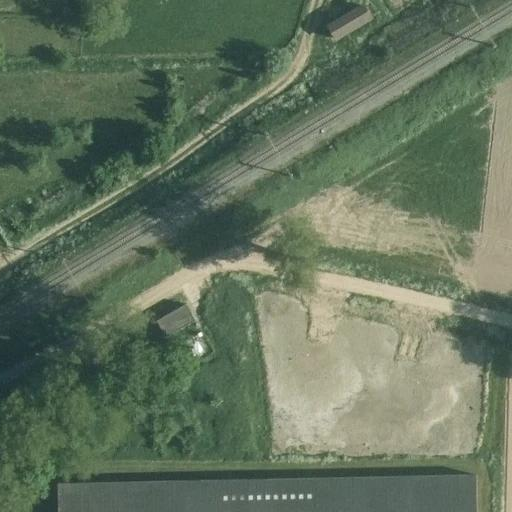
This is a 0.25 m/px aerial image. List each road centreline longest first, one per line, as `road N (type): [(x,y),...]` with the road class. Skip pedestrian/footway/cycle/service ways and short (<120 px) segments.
road 1 (track): [(511,322),(244,259),(0,390)]
road 2 (unknown): [(0,259),(290,70)]
